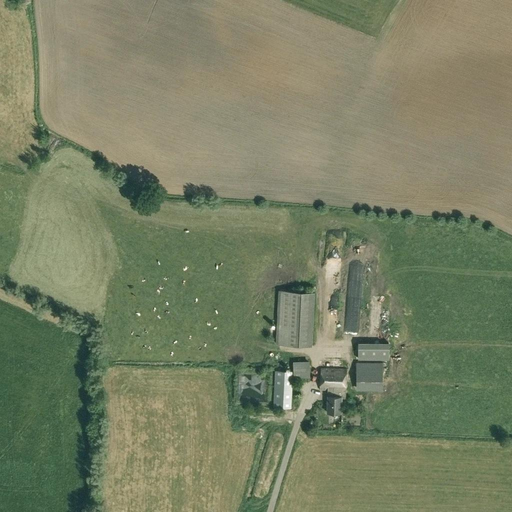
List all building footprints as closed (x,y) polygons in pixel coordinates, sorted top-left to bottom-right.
[(280,290),(277,343),(312,345),(314,292),(280,290)] [(360,358),(390,357),(390,341),(360,342),(360,358)] [(253,361),(263,361),(263,351),(253,351),(253,361)] [(294,377),(311,377),(310,360),(299,360),(299,366),(294,366),(294,377)] [(381,390),(382,363),(356,363),(356,391),(381,390)] [(326,412),(333,413),(340,413),(341,398),(345,398),(346,370),(320,369),(319,389),(327,389),(326,412)] [(290,407),(292,371),(275,370),(273,406),(290,407)]
